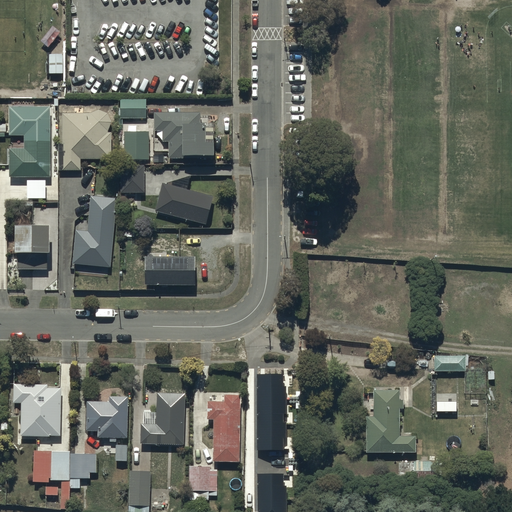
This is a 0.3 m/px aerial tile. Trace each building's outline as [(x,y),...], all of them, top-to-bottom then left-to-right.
[(62,57),(48,57),(48,76),(62,76),(62,57)] [(146,102),(119,102),(119,127),(127,127),(127,132),(146,132),(146,102)] [(49,110),(9,110),(9,138),(24,138),(24,151),(9,151),(9,180),(49,180),(49,110)] [(89,116),(62,116),(62,146),(58,146),(58,172),(80,172),(80,161),(112,161),(111,134),(107,134),(111,124),(106,115),(98,112),(89,116)] [(200,116),(154,115),(154,133),(155,133),(155,141),(161,142),(161,144),(168,144),(168,161),(213,161),(213,149),(205,149),(205,126),(199,126),(200,116)] [(120,168),(120,194),(143,194),(143,168),(136,168),(136,161),(126,161),(126,168),(120,168)] [(212,199),(161,185),(154,213),(205,226),(212,199)] [(116,200),(90,198),(86,233),(75,232),(72,267),(109,270),(116,200)] [(50,231),(17,230),(16,271),(49,272),(50,231)] [(465,358),(433,358),(433,373),(465,373),(465,358)] [(54,387),(13,387),(13,405),(20,405),(20,438),(60,438),(59,390),(54,390),(54,387)] [(399,393),(373,393),(373,419),(366,419),(366,455),(415,455),(415,438),(399,438),(399,411),(403,411),(403,403),(399,403),(399,393)] [(184,396),(157,396),(157,427),(140,427),(140,446),(183,447),(184,396)] [(223,404),(207,404),(207,422),(212,422),(212,464),(239,464),(239,397),(223,397),(223,404)] [(109,405),(86,404),(86,434),(97,434),(97,441),(109,441),(109,444),(116,444),(116,441),(127,441),(127,399),(109,399),(109,405)] [(285,465),(284,425),(270,425),(270,436),(255,436),(256,457),(260,457),(260,465),(285,465)] [(126,447),(115,447),(115,463),(126,463),(126,447)] [(69,454),(33,453),(32,485),(48,485),(48,483),(61,483),(60,511),(68,511),(69,490),(80,491),(80,480),(89,481),(89,475),(95,475),(95,457),(69,456),(69,454)] [(413,464),(399,465),(399,480),(413,480),(413,482),(438,482),(438,462),(413,462),(413,464)] [(211,469),(189,468),(189,502),(209,502),(209,493),(216,493),(217,473),(211,473),(211,469)] [(148,509),(149,473),(128,472),(127,508),(148,509)] [(268,479),(246,479),(245,506),(257,506),(257,499),(267,499),(268,479)]
